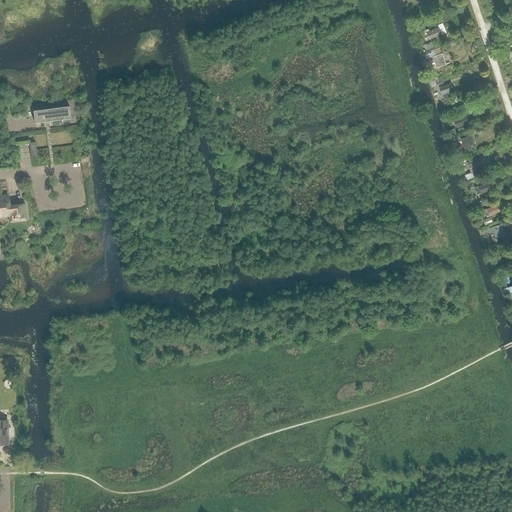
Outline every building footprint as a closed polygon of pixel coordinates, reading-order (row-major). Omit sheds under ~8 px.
[(439,27),(427,32),(430,40),(442,35),(439,27)] [(434,48),(432,42),(424,45),(426,51),(434,48)] [(432,52),(426,54),(427,59),(433,56),(437,68),(446,65),(440,48),(432,51),(432,52)] [(441,77),(435,80),(437,85),(443,83),(441,77)] [(451,83),(440,88),(444,99),(450,97),(448,92),(449,92),(454,90),(451,83)] [(34,122),(70,118),(69,105),(33,110),(34,122)] [(466,115),(454,119),(459,132),(464,130),(462,126),(469,123),(466,115)] [(471,136),(461,139),(465,150),(475,147),(471,136)] [(481,160),(468,164),(471,172),(484,167),(481,160)] [(479,186),(475,188),(477,194),(481,193),(491,190),(489,182),(479,186)] [(0,216),(9,215),(10,221),(25,219),(23,204),(15,205),(15,207),(9,208),(8,195),(0,196),(0,216)] [(497,205),(484,211),(487,217),(500,212),(497,205)] [(493,222),(490,217),(483,220),(485,225),(493,222)] [(502,224),(492,227),(496,239),(505,235),(502,224)] [(32,227),(27,231),(31,236),(36,232),(32,227)] [(0,443),(7,443),(7,435),(9,435),(11,432),(11,428),(9,425),(7,425),(7,420),(0,420),(0,443)]
